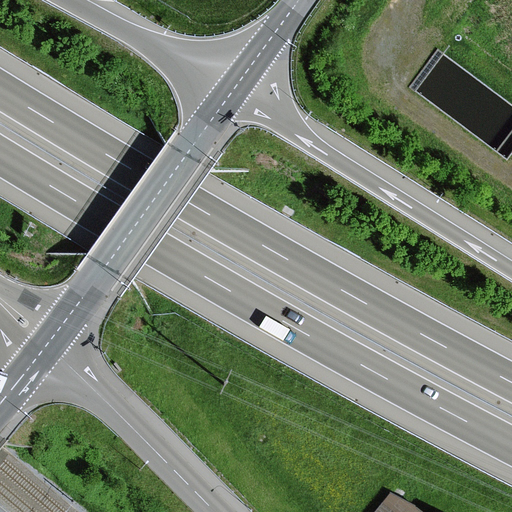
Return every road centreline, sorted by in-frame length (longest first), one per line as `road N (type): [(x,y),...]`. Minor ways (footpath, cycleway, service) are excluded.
road 1 (motorway): [(511,382),(0,90)]
road 2 (motorway): [(0,155),(511,442)]
road 3 (motorway): [(511,265),(233,89)]
road 4 (secondary): [(47,344),(233,89)]
road 5 (residential): [(47,344),(213,511)]
road 6 (track): [(389,26),(393,85),(511,181)]
road 7 (motorway): [(233,89),(73,0)]
